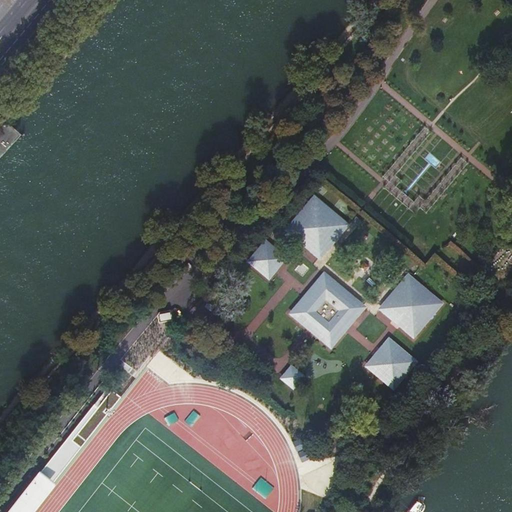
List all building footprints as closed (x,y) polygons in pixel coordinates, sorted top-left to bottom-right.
[(0,117),(0,153),(17,135),(6,124),(0,117)] [(315,197),(289,229),(321,255),(348,223),(315,197)] [(267,242),(251,260),(270,277),(286,258),(267,242)] [(326,273),(294,312),(333,345),(366,307),(326,273)] [(410,274),(383,307),(415,333),(442,301),(410,274)] [(472,310),(465,304),(460,310),(466,315),(472,310)] [(170,314),(157,315),(158,323),(171,321),(170,314)] [(391,338),(370,363),(396,385),(417,360),(391,338)] [(293,366),(284,377),(295,386),(304,375),(293,366)] [(29,511),(106,415),(123,393),(113,386),(101,400),(99,395),(7,511),(29,511)]
